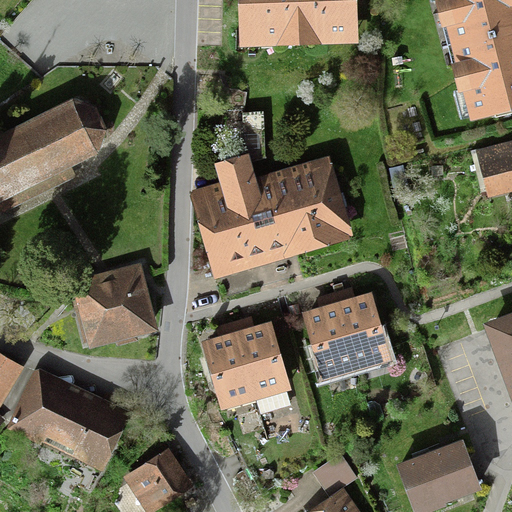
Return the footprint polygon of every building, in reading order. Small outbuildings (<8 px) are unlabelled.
[(243,0),(244,34),(353,31),(351,0),(243,0)] [(511,0),(443,0),(457,46),(511,29),(511,0)] [(511,106),(511,29),(457,46),(478,116),(511,106)] [(0,196),(96,150),(103,130),(94,109),(74,101),(0,138),(0,196)] [(494,187),(511,182),(511,139),(484,147),(494,187)] [(214,265),(339,229),(321,168),(253,188),(246,163),(222,170),(229,195),(225,196),(222,184),(194,192),(198,204),(196,204),(214,265)] [(76,294),(88,341),(154,325),(142,278),(76,294)] [(370,299),(338,309),(354,361),(386,351),(370,299)] [(321,371),(354,361),(338,309),(305,319),(321,371)] [(511,383),(511,312),(488,323),(511,383)] [(268,326),(239,335),(255,390),(262,413),(291,405),(268,326)] [(228,398),(255,390),(239,335),(212,342),(228,398)] [(0,415),(2,417),(31,368),(0,349),(0,415)] [(13,423),(107,469),(134,414),(40,368),(13,423)] [(422,505),(486,481),(467,427),(424,442),(426,448),(404,456),(422,505)] [(341,453),(333,459),(342,472),(350,466),(341,453)] [(167,458),(130,480),(144,503),(181,482),(167,458)] [(357,511),(343,491),(311,511),(357,511)]
